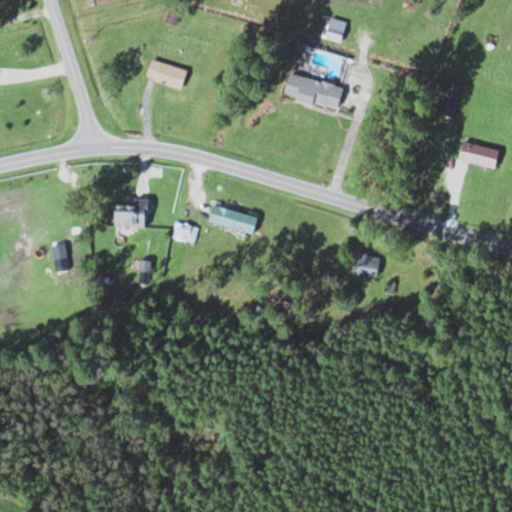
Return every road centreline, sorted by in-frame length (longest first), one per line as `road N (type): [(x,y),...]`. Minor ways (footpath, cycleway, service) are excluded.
road 1 (residential): [(0,164),(94,147),(176,151),(511,247)]
road 2 (residential): [(94,147),(50,0)]
